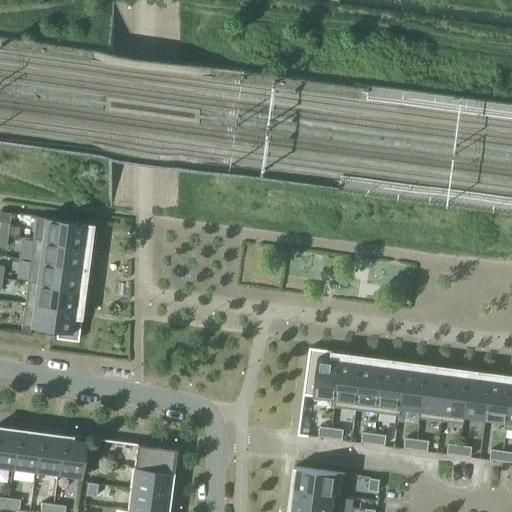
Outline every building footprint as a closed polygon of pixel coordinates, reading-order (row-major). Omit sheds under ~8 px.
[(32,238),(32,239),(82,246),(85,225),(92,226),(92,224),(44,218),(41,239),(32,238)] [(0,222),(0,234),(7,236),(8,224),(0,222)] [(32,239),(29,260),(79,267),(82,246),(32,239)] [(27,281),(27,282),(76,288),(79,267),(29,260),(29,261),(38,262),(35,282),(27,281)] [(27,282),(24,303),(73,310),(76,288),(27,282)] [(73,310),(24,303),(21,326),(56,330),(55,339),(77,341),(79,318),(72,317),(73,310)] [(313,396),(335,399),(340,359),(331,358),(332,351),(309,348),(306,376),(315,377),(313,396)] [(335,399),(357,402),(362,362),(340,359),(335,399)] [(357,402),(378,404),(383,365),(362,362),(357,402)] [(378,404),(399,407),(405,368),(383,365),(378,404)] [(399,407),(421,410),(426,370),(405,368),(399,407)] [(421,410),(442,413),(447,373),(426,370),(421,410)] [(442,413),(464,416),(469,376),(447,373),(442,413)] [(464,416),(485,419),(490,379),(469,376),(464,416)] [(485,419),(506,422),(511,382),(490,379),(485,419)] [(318,436),(330,438),(331,428),(319,427),(318,436)] [(0,466),(11,468),(16,430),(0,428),(0,466)] [(331,428),(330,438),(342,440),(343,430),(331,428)] [(11,468),(34,471),(39,433),(16,430),(11,468)] [(361,442),(373,444),(374,434),(362,432),(361,442)] [(34,471),(56,474),(61,436),(39,433),(34,471)] [(374,434),(373,444),(385,445),(386,435),(374,434)] [(61,436),(56,474),(80,477),(80,473),(82,461),(84,449),(85,438),(85,437),(71,435),(70,438),(61,436)] [(404,448),(416,449),(417,440),(405,438),(404,448)] [(417,440),(416,449),(427,451),(429,441),(417,440)] [(135,445),(132,467),(170,472),(173,450),(175,450),(175,449),(135,444),(135,445)] [(447,453),(458,455),(460,445),(448,444),(447,453)] [(460,445),(458,455),(470,457),(472,447),(460,445)] [(84,449),(82,461),(92,463),(94,451),(84,449)] [(489,459),(501,461),(503,451),(491,449),(489,459)] [(511,452),(503,451),(501,461),(511,462),(511,452)] [(92,463),(82,461),(80,473),(90,474),(92,463)] [(132,467),(129,489),(167,494),(170,472),(132,467)] [(297,468),(294,490),(334,495),(337,473),(297,468)] [(368,491),(378,492),(379,481),(369,479),(368,491)] [(85,495),(95,496),(97,484),(87,483),(85,495)] [(129,490),(127,510),(140,511),(164,511),(167,494),(129,489),(129,490)] [(294,490),(292,511),(297,511),(331,511),(334,495),(294,490)] [(7,498),(6,508),(18,510),(19,500),(7,498)] [(39,511),(51,511),(52,504),(41,503),(39,511)]
